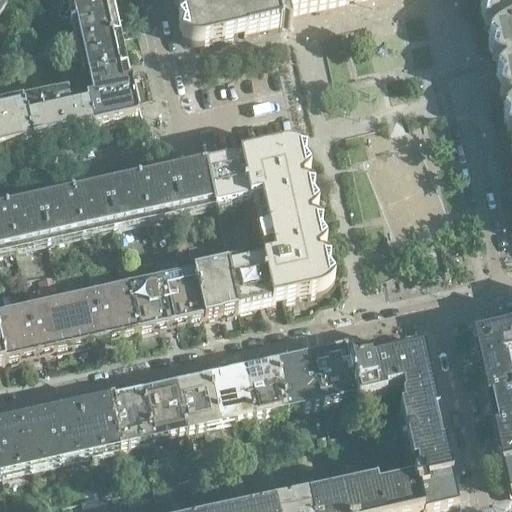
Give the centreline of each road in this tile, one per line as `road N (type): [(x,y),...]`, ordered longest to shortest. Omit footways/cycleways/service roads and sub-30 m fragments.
road 1 (residential): [(0,406),(441,312)]
road 2 (unknown): [(461,102),(440,18),(418,8),(313,35),(313,101)]
road 3 (residential): [(511,67),(475,78),(461,102),(501,300)]
road 4 (residential): [(183,129),(181,150),(0,190)]
road 5 (residential): [(486,511),(441,312)]
road 6 (residential): [(153,0),(183,129)]
